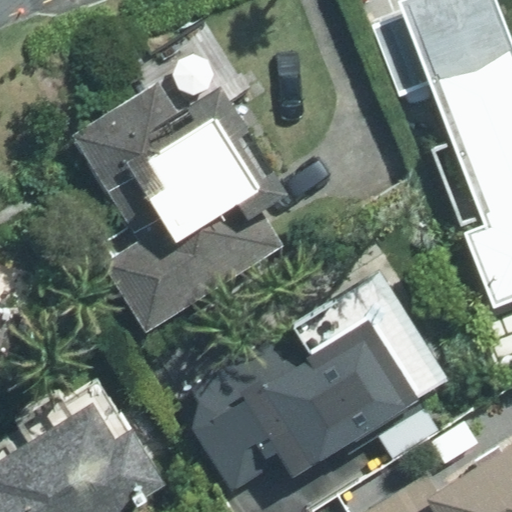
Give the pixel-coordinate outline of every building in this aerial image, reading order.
[(511,91),(476,0),(361,0),(491,330),(511,322),(511,91)] [(312,215),(207,50),(61,142),(126,245),(91,267),(130,329),(312,215)] [(336,277),(172,395),(252,506),(416,387),(336,277)] [(0,511),(122,511),(169,485),(101,369),(0,426),(0,511)] [(511,511),(511,398),(336,511),(511,511)]
